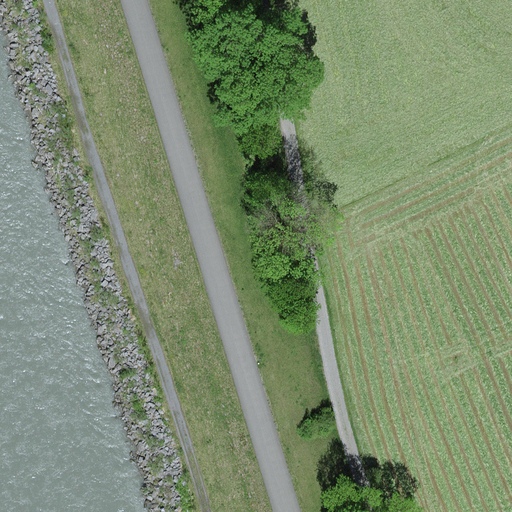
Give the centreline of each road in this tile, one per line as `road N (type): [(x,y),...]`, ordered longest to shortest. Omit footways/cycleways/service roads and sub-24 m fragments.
road 1 (track): [(200,511),(45,0)]
road 2 (unclassified): [(132,0),(285,511)]
road 3 (track): [(260,0),(349,452),(371,511)]
